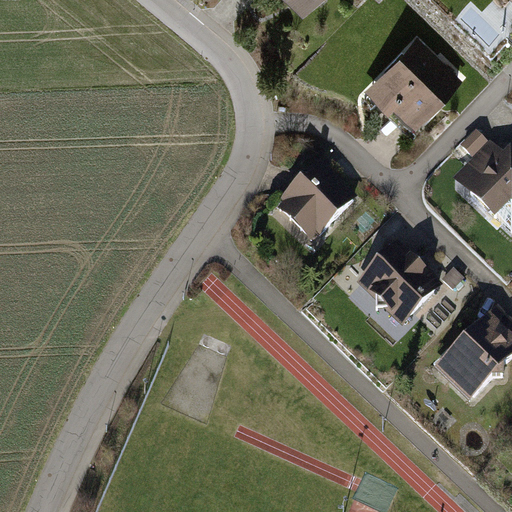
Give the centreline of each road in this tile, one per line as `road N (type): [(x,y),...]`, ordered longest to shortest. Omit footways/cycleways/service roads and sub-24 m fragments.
road 1 (residential): [(50,511),(92,412),(243,178),(256,126)]
road 2 (residential): [(256,126),(330,131),(500,294)]
road 3 (residential): [(256,126),(249,90),(219,48),(161,0)]
